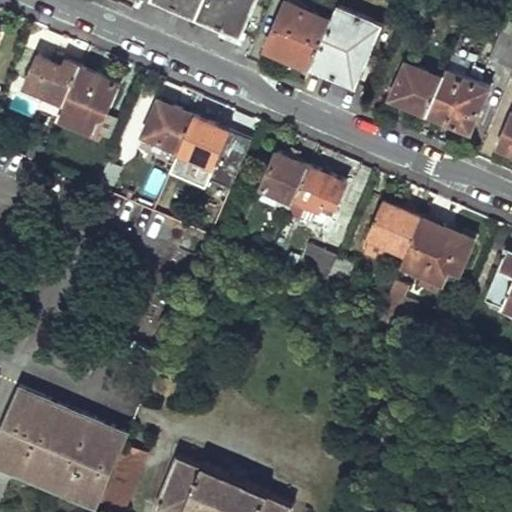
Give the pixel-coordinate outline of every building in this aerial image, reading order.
[(160,0),(160,1),(196,16),(202,0),(160,0)] [(202,0),(196,16),(231,32),(245,2),(252,5),(254,0),(202,0)] [(292,0),(285,0),(266,43),(310,62),(331,17),(292,0)] [(429,0),(413,0),(402,24),(417,30),(430,0),(429,0)] [(245,2),(231,32),(240,35),(252,5),(245,2)] [(331,17),(310,62),(346,79),(359,50),(367,53),(381,22),(337,3),(331,17)] [(511,22),(507,20),(503,31),(511,35),(511,22)] [(500,30),(488,60),(511,69),(511,35),(503,31),(500,30)] [(359,50),(346,79),(354,82),(367,53),(359,50)] [(40,56),(26,88),(67,105),(84,65),(56,53),(52,61),(40,56)] [(405,60),(394,83),(406,89),(402,101),(426,112),(429,106),(442,77),(405,60)] [(67,105),(63,117),(93,130),(102,109),(109,112),(122,81),(84,65),(67,105)] [(442,77),(429,106),(453,117),(451,124),(469,132),(489,87),(446,67),(442,77)] [(394,83),(388,95),(402,101),(406,89),(394,83)] [(161,98),(147,133),(181,147),(196,113),(161,98)] [(429,106),(426,112),(451,124),(453,117),(429,106)] [(93,130),(90,136),(98,139),(109,112),(102,109),(93,130)] [(511,112),(498,145),(511,150),(511,112)] [(196,113),(181,147),(171,173),(207,188),(211,179),(233,188),(254,137),(196,113)] [(63,117),(60,123),(90,136),(93,130),(63,117)] [(279,152),(264,187),(282,194),(295,200),(297,197),(310,164),(279,152)] [(108,163),(98,186),(112,192),(122,169),(108,163)] [(310,164),(297,197),(321,208),(325,198),(337,203),(346,179),(310,164)] [(264,187),(260,198),(277,205),(282,194),(264,187)] [(385,198),(371,235),(409,250),(424,214),(385,198)] [(409,250),(404,262),(446,280),(462,239),(445,232),(448,224),(424,214),(409,250)] [(511,246),(508,245),(486,299),(511,309),(511,246)] [(325,248),(313,277),(329,283),(341,254),(325,248)] [(341,254),(329,283),(344,290),(356,261),(341,254)] [(397,278),(385,307),(412,318),(420,300),(405,293),(409,284),(397,278)] [(447,314),(440,330),(454,336),(460,320),(447,314)] [(15,384),(0,421),(0,466),(10,471),(97,507),(100,500),(123,445),(128,432),(15,384)] [(123,445),(100,500),(128,511),(152,457),(123,445)] [(179,452),(156,508),(164,511),(185,511),(186,511),(188,511),(292,511),(297,502),(249,481),(224,471),(179,452)] [(220,453),(219,459),(220,465),(223,469),(224,471),(249,481),(251,480),(257,478),(259,475),(262,470),(253,466),(248,471),(233,465),(231,458),(220,453)] [(0,466),(0,496),(10,471),(0,466)]
